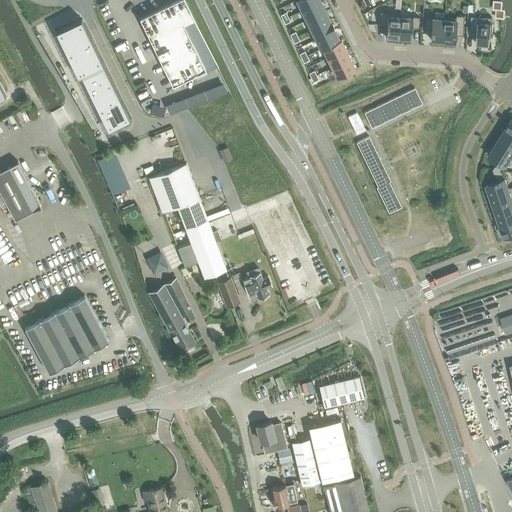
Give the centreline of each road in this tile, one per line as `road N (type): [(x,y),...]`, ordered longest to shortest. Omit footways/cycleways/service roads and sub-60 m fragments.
road 1 (tertiary): [(200,0),(245,96),(316,207),(363,312)]
road 2 (tertiary): [(376,307),(218,0)]
road 3 (unclassified): [(66,115),(49,126),(94,212),(166,390)]
road 4 (unclassified): [(82,0),(138,121),(145,128),(175,119),(198,176)]
road 5 (tertiary): [(438,511),(381,318)]
road 6 (tertiary): [(368,324),(421,511)]
road 7 (unclassified): [(173,403),(147,403),(32,438),(0,457)]
road 8 (residential): [(471,67),(367,49),(341,0)]
road 9 (unclassified): [(260,511),(241,414),(223,379)]
